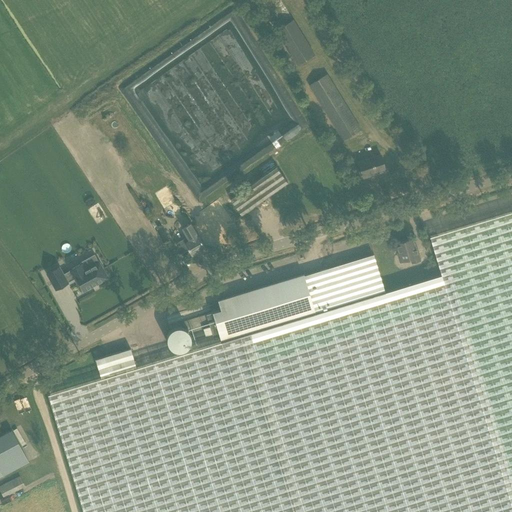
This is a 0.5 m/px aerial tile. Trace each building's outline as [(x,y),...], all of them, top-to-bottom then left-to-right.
[(298,64),(315,53),(293,18),(276,29),(298,64)] [(361,128),(327,73),(309,83),(343,139),(361,128)] [(357,162),(362,178),(386,171),(380,155),(357,162)] [(241,216),(287,183),(284,178),(277,168),(231,200),(241,216)] [(168,186),(157,191),(164,205),(175,200),(168,186)] [(443,274),(430,278),(384,292),(373,254),(304,275),(304,274),(218,300),(221,310),(206,314),(214,339),(220,338),(221,341),(136,367),(101,378),(48,394),(83,511),(511,511),(511,210),(432,235),(443,274)] [(189,249),(191,254),(204,247),(190,223),(181,228),(186,237),(176,243),(176,245),(181,254),(189,249)] [(144,231),(151,240),(157,236),(151,227),(144,231)] [(411,239),(396,244),(399,253),(397,253),(400,262),(411,259),(412,262),(420,260),(416,248),(414,248),(411,239)] [(69,270),(69,271),(63,274),(59,266),(46,274),(55,290),(68,283),(74,279),(77,285),(78,284),(83,292),(108,278),(99,262),(86,269),(82,263),(69,270)] [(426,274),(433,272),(431,265),(424,267),(426,274)] [(173,328),(170,347),(186,349),(189,330),(173,328)] [(95,359),(101,378),(136,367),(131,349),(95,359)] [(18,400),(22,411),(33,407),(28,396),(18,400)] [(0,472),(2,476),(29,462),(12,430),(0,436),(0,472)] [(19,474),(0,484),(0,489),(3,496),(25,485),(19,474)]
